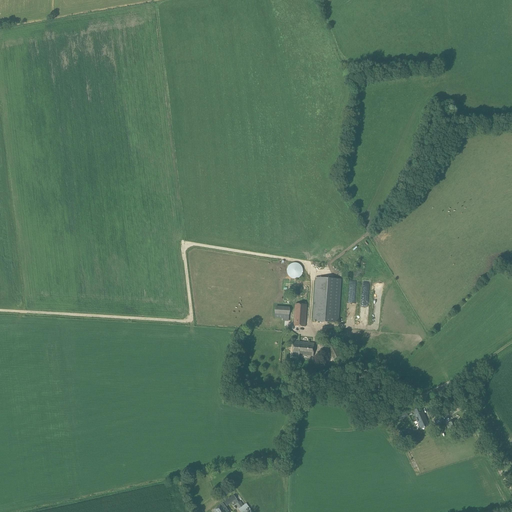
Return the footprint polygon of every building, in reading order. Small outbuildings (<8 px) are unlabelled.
[(287,270),(287,272),(287,273),(288,275),(289,276),(290,277),(292,278),(293,279),(295,279),(296,279),(298,279),(299,279),(300,278),(302,277),(302,275),(303,274),(304,272),(304,271),(304,269),(303,267),(302,266),(301,265),(300,264),(298,263),(297,263),(295,263),(293,263),(292,263),(290,264),(289,265),(288,267),(287,268),(287,270)] [(339,323),(342,279),(315,277),(313,321),(339,323)] [(295,304),(294,326),(306,327),(307,304),(295,304)] [(289,308),(284,307),(276,307),(276,314),(281,314),(284,315),(284,319),(284,320),(288,321),(289,308)] [(313,356),(314,344),(293,341),(293,356),(299,357),(299,355),(313,356)] [(327,345),(334,359),(344,354),(339,344),(335,345),(334,342),(327,345)] [(339,360),(334,363),(335,369),(341,370),(343,364),(339,360)] [(422,429),(428,426),(425,419),(423,415),(420,407),(414,410),(419,423),(419,424),(421,428),(422,429)] [(460,428),(456,419),(446,424),(450,433),(460,428)] [(224,502),(227,506),(231,503),(233,506),(236,504),(238,503),(237,501),(238,501),(234,495),(231,497),(224,502)]
